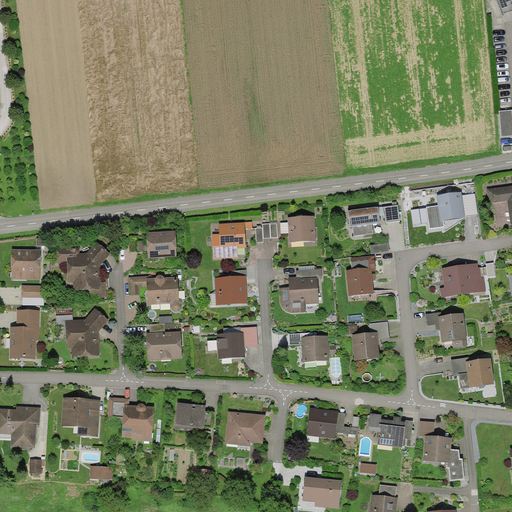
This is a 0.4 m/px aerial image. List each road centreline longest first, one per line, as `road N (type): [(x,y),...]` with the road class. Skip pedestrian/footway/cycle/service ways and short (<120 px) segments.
road 1 (tertiary): [(0,225),(511,162)]
road 2 (residential): [(411,405),(0,377)]
road 3 (residential): [(511,241),(405,260),(411,405)]
